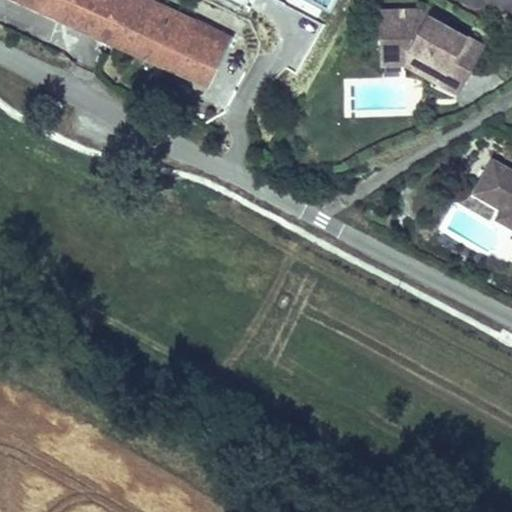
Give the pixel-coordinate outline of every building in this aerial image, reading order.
[(21,0),(106,39),(124,0),(21,0)] [(155,0),(124,0),(106,39),(206,85),(230,34),(155,0)] [(447,16),(424,4),(421,9),(444,21),(447,16)] [(457,89),(482,42),(444,21),(421,9),(416,6),(378,6),(378,61),(403,61),(457,89)] [(511,160),(494,150),(477,178),(492,186),(487,193),(501,201),(496,211),(511,220),(511,160)] [(492,186),(477,178),(473,185),(487,193),(492,186)]
